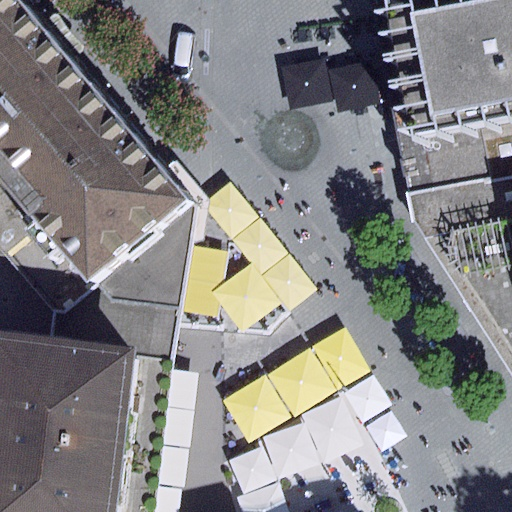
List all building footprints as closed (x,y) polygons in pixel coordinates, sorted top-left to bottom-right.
[(12,0),(0,0),(0,184),(86,282),(186,202),(12,0)] [(511,174),(511,0),(400,0),(376,4),(410,193),(511,174)] [(412,222),(511,365),(511,174),(410,193),(412,222)] [(0,252),(11,254),(55,311),(179,329),(196,214),(186,202),(86,282),(0,184),(0,252)] [(264,282),(242,300),(263,326),(288,306),(266,280),(264,282)] [(0,511),(149,511),(168,357),(0,337),(0,511)]
